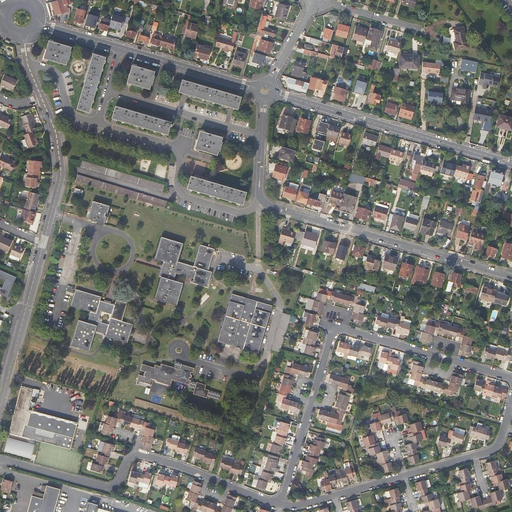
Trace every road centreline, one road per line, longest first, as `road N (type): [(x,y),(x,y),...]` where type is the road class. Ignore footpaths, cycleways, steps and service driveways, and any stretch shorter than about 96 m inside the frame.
road 1 (residential): [(280,504),(334,325),(511,378)]
road 2 (residential): [(511,276),(262,200)]
road 3 (tertiary): [(275,95),(511,163)]
road 4 (residential): [(96,123),(178,150),(177,185),(190,199),(236,212),(262,200)]
road 5 (residential): [(43,243),(0,409)]
road 6 (residential): [(106,91),(261,136)]
road 7 (residential): [(0,459),(106,487),(135,454)]
road 8 (residential): [(135,454),(280,504)]
road 9 (residential): [(41,97),(61,173),(43,243)]
road 10 (tertiary): [(120,48),(255,86)]
